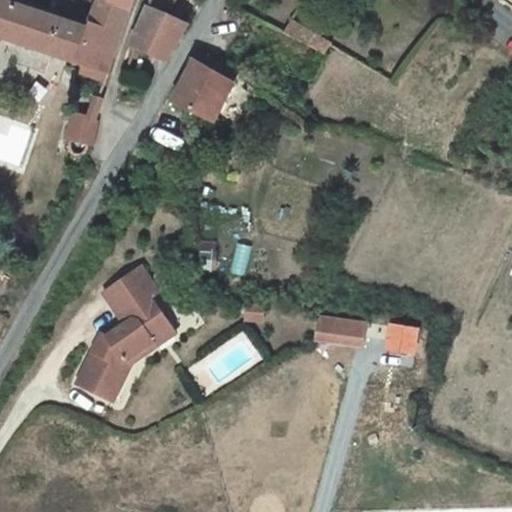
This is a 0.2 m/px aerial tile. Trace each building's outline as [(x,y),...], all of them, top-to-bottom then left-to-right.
[(0,52),(4,39),(116,78),(138,9),(103,0),(100,0),(90,30),(3,0),(1,0),(0,3),(0,52)] [(103,0),(138,9),(141,0),(103,0)] [(156,0),(133,60),(135,66),(163,78),(193,26),(175,17),(182,0),(156,0)] [(329,54),(335,44),(295,22),(289,32),(329,54)] [(201,58),(180,101),(224,122),(244,78),(201,58)] [(89,143),(103,145),(106,122),(69,114),(67,123),(75,125),(71,139),(76,140),(74,149),(74,154),(77,157),(81,157),(84,155),(86,151),(89,143)] [(101,344),(81,385),(117,402),(136,365),(132,360),(157,342),(153,337),(172,324),(154,298),(162,294),(144,268),(122,283),(139,307),(131,313),(136,320),(128,326),(110,338),(113,342),(106,346),(101,344)] [(122,283),(106,294),(128,326),(136,320),(131,313),(139,307),(122,283)] [(321,316),(319,331),(368,338),(370,324),(321,316)] [(157,342),(160,347),(180,334),(172,324),(153,337),(157,342)] [(319,331),(317,341),(366,348),(368,338),(319,331)] [(105,334),(101,344),(106,346),(113,342),(110,338),(105,334)]
